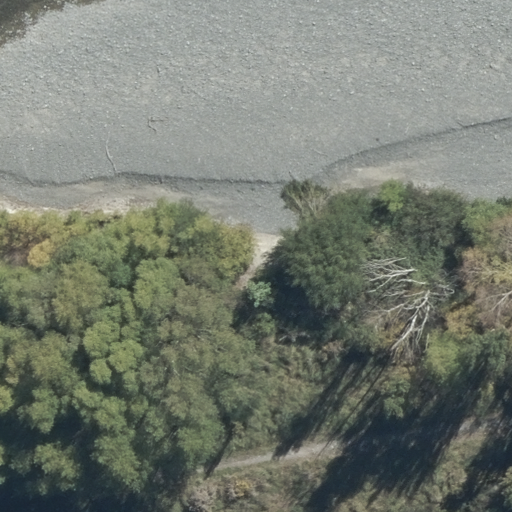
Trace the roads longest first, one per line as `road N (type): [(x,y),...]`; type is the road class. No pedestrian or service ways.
road 1 (track): [(511,412),(0,486)]
road 2 (track): [(511,500),(384,489),(170,511)]
